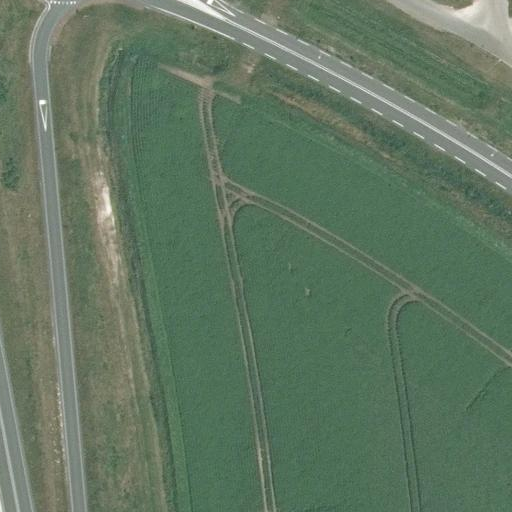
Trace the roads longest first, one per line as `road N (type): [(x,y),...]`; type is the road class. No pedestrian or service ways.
road 1 (trunk): [(75,511),(37,42),(59,0)]
road 2 (tertiary): [(511,176),(194,0)]
